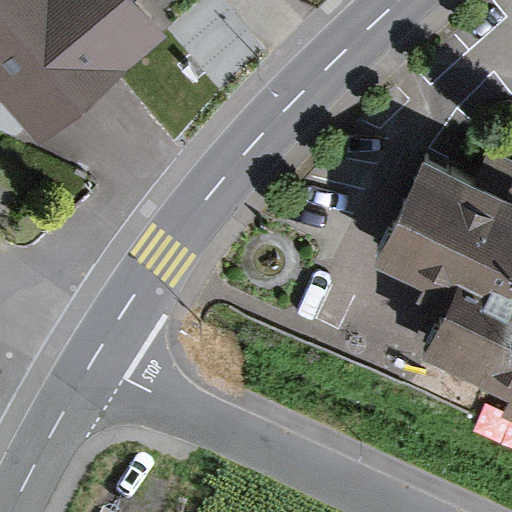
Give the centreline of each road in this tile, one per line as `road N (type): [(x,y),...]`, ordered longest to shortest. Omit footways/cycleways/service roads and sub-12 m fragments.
road 1 (tertiary): [(92,361),(206,197),(322,71),(403,0)]
road 2 (unclassified): [(92,361),(415,511)]
